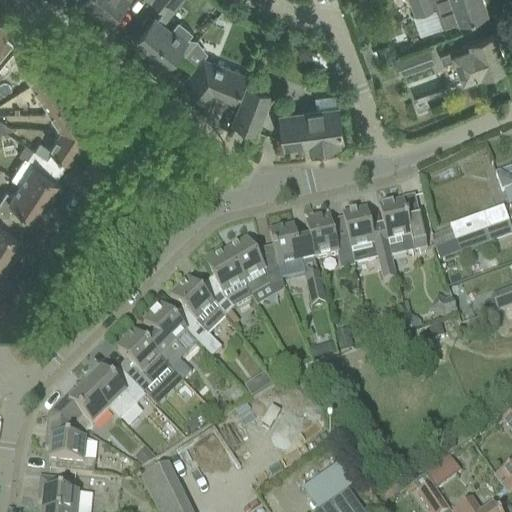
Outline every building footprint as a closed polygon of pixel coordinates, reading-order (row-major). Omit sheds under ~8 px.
[(83,0),(83,1),(109,23),(127,0),(83,0)] [(154,0),(154,1),(166,11),(174,0),(154,0)] [(410,0),(416,15),(437,8),(434,0),(410,0)] [(434,0),(437,8),(444,27),(461,21),(469,18),(488,11),(484,0),(434,0)] [(156,17),(147,28),(134,43),(139,47),(141,45),(166,66),(194,32),(180,20),(172,30),(156,17)] [(0,21),(0,61),(14,44),(5,37),(11,30),(0,21)] [(456,59),(463,80),(481,74),(482,75),(508,65),(496,33),(441,53),(444,63),(456,59)] [(381,62),(376,48),(373,49),(371,43),(360,47),(367,67),(381,62)] [(430,45),(396,58),(402,75),(436,62),(430,45)] [(39,47),(22,58),(18,60),(34,86),(55,73),(39,47)] [(205,57),(196,68),(183,83),(207,103),(214,95),(235,103),(247,74),(205,57)] [(55,73),(34,86),(51,112),(71,99),(55,73)] [(248,85),(240,105),(233,124),(258,133),(273,95),(248,85)] [(71,99),(51,112),(58,124),(58,130),(88,130),(88,125),(71,99)] [(281,114),(282,128),(285,148),(310,144),(310,149),(340,145),(340,140),(344,140),(339,106),(281,114)] [(0,130),(6,134),(11,127),(0,120),(0,130)] [(40,144),(36,150),(48,158),(47,159),(48,160),(63,169),(68,161),(70,162),(88,136),(88,130),(58,130),(58,136),(50,149),(53,151),(52,152),(40,144)] [(30,170),(22,182),(50,201),(62,182),(42,169),(48,160),(47,159),(48,158),(36,150),(26,144),(20,154),(28,160),(24,166),(30,170)] [(511,170),(494,177),(500,195),(511,190),(511,170)] [(8,191),(0,202),(0,208),(11,216),(11,217),(26,227),(32,216),(38,220),(50,201),(22,182),(14,195),(8,191)] [(378,210),(384,236),(384,237),(390,261),(426,253),(419,224),(407,226),(402,204),(378,210)] [(0,249),(13,258),(25,239),(20,236),(26,227),(11,217),(11,216),(0,208),(0,249)] [(449,233),(431,239),(436,251),(488,232),(507,225),(502,210),(448,230),(449,233)] [(341,218),(345,233),(352,266),(353,265),(358,264),(356,258),(363,256),(365,263),(376,260),(382,285),(395,282),(390,261),(384,237),(372,239),(366,213),(341,218)] [(311,253),(311,254),(313,263),(337,257),(341,273),(353,270),(353,265),(352,266),(345,233),(333,236),(329,221),(304,227),(311,253)] [(268,235),(272,251),(277,271),(280,285),(304,280),(311,309),(312,315),(325,312),(324,306),(313,263),(311,254),(299,256),(293,229),(268,235)] [(488,232),(436,251),(440,264),(458,257),(459,260),(494,247),(493,246),(488,232)] [(246,243),(225,255),(244,286),(252,300),(268,290),(281,287),(280,285),(272,251),(253,255),(246,243)] [(0,276),(1,277),(13,258),(0,249),(0,276)] [(211,281),(198,294),(224,321),(233,312),(250,301),(252,300),(244,286),(225,255),(203,267),(211,281)] [(180,312),(171,320),(186,336),(185,336),(210,362),(220,353),(206,338),(224,321),(198,294),(187,283),(169,300),(180,312)] [(511,292),(490,300),(495,315),(511,309),(511,292)] [(444,304),(436,300),(428,314),(443,323),(456,319),(451,302),(444,304)] [(158,343),(149,352),(159,362),(170,373),(185,359),(174,347),(185,336),(186,336),(171,320),(160,309),(142,326),(158,343)] [(369,330),(373,344),(396,339),(392,324),(369,330)] [(334,336),(339,353),(352,349),(348,332),(334,336)] [(133,335),(115,352),(130,368),(121,376),(121,377),(142,399),(152,390),(141,379),(159,362),(149,352),(133,335)] [(311,356),(313,364),(333,358),(331,350),(311,356)] [(92,382),(84,389),(108,414),(119,425),(136,409),(134,407),(142,399),(121,377),(121,376),(117,372),(108,381),(97,369),(88,378),(92,382)] [(72,393),(47,418),(72,430),(85,436),(108,414),(84,389),(76,397),(72,393)] [(72,430),(47,418),(43,452),(49,453),(48,464),(56,465),(55,475),(92,478),(95,448),(84,447),(85,436),(72,430)] [(423,478),(430,487),(435,494),(438,492),(461,474),(451,461),(450,458),(423,478)] [(511,465),(493,479),(505,497),(511,492),(511,465)] [(141,481),(155,511),(188,511),(168,468),(141,481)] [(42,506),(40,511),(89,511),(91,499),(77,497),(73,496),(74,485),(39,481),(36,506),(42,506)] [(430,487),(416,497),(425,511),(446,511),(435,494),(430,487)] [(344,495),(320,511),(358,511),(347,496),(344,495)] [(477,511),(470,501),(455,511),(494,511),(492,508),(486,511),(477,511)]
